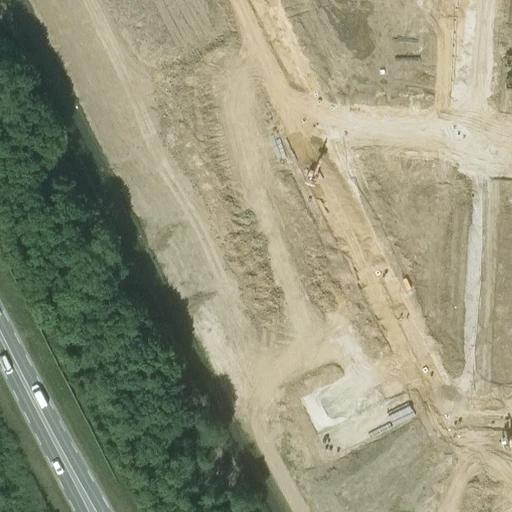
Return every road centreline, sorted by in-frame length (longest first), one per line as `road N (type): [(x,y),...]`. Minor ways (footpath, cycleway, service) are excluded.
road 1 (residential): [(309,128),(467,426),(509,429)]
road 2 (primary): [(95,511),(0,331)]
road 3 (residential): [(454,134),(309,128)]
road 4 (residential): [(248,0),(309,128)]
road 5 (residential): [(454,134),(463,0)]
